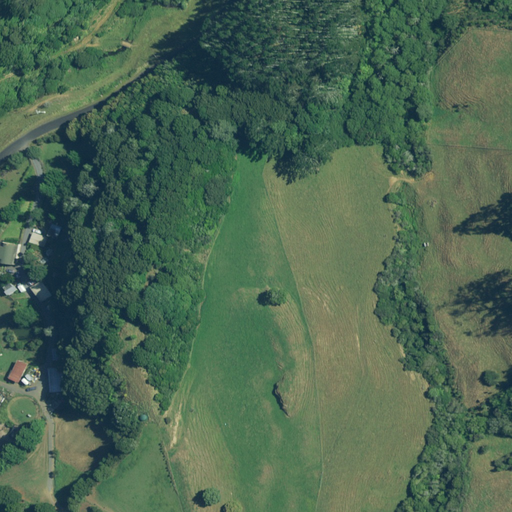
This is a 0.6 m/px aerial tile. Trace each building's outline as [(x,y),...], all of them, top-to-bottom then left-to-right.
[(61,226),(52,223),(47,235),(57,239),(61,226)] [(44,242),(43,241),(44,236),(32,232),(29,241),(41,246),(43,247),(44,242)] [(0,241),(0,243),(0,261),(17,264),(20,244),(0,241)] [(18,288),(13,281),(4,287),(9,295),(18,288)] [(49,295),(41,281),(30,288),(39,301),(49,295)] [(58,347),(49,348),(49,359),(58,359),(58,347)] [(28,364),(19,360),(10,378),(19,382),(28,364)] [(48,368),(46,368),(46,391),(61,391),(60,368),(48,368)]
